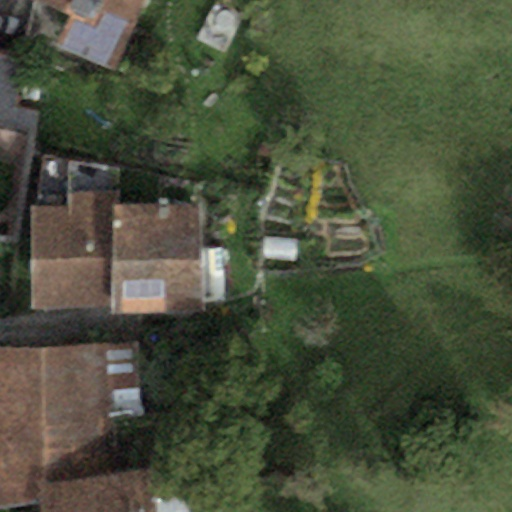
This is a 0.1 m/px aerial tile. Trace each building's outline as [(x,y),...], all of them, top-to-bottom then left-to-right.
[(33,0),(33,1),(73,16),(63,43),(123,66),(147,0),(33,0)] [(26,62),(0,54),(0,243),(13,245),(39,113),(17,107),(26,62)] [(67,206),(31,204),(29,308),(110,306),(114,206),(116,166),(66,160),(67,206)] [(114,206),(110,306),(224,306),(228,246),(204,250),(199,207),(114,206)] [(110,345),(0,349),(0,498),(43,491),(114,477),(110,345)] [(114,477),(43,491),(44,511),(151,511),(150,493),(164,490),(163,467),(114,477)]
